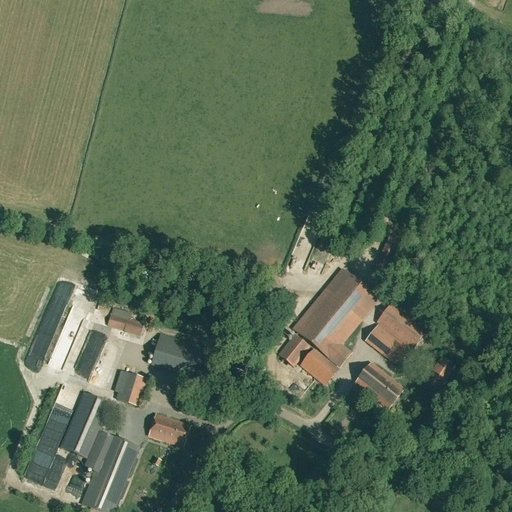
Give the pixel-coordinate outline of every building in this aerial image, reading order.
[(388,283),(400,250),(385,245),(372,278),(388,283)] [(327,269),(330,261),(322,258),(320,267),(327,269)] [(340,347),(362,320),(379,300),(342,270),(326,290),(294,330),(331,360),(341,348),(340,347)] [(412,351),(416,347),(428,330),(423,326),(424,324),(394,301),(376,323),(412,351)] [(144,324),(99,310),(95,323),(124,331),(141,336),(144,324)] [(74,323),(71,331),(78,334),(81,326),(74,323)] [(398,368),(411,351),(378,325),(365,342),(398,368)] [(128,341),(130,336),(120,333),(118,338),(128,341)] [(294,368),(310,348),(295,335),(279,356),(294,368)] [(192,377),(200,351),(160,339),(152,365),(192,377)] [(341,348),(331,360),(339,367),(349,354),(341,348)] [(325,386),(338,370),(315,350),(301,366),(325,386)] [(444,382),(455,366),(442,358),(435,368),(437,369),(435,372),(434,372),(427,382),(439,389),(444,382)] [(388,409),(404,390),(371,364),(356,384),(388,409)] [(142,408),(150,380),(124,373),(116,399),(117,401),(142,408)] [(100,433),(112,405),(83,393),(60,448),(87,459),(88,460),(100,433)] [(184,448),(191,426),(155,415),(148,436),(184,448)] [(109,437),(100,433),(88,460),(87,459),(83,468),(94,473),(109,437)] [(97,511),(113,511),(117,504),(122,506),(127,491),(123,489),(139,448),(109,437),(94,473),(89,485),(81,505),(97,511)] [(161,461),(155,458),(152,464),(158,468),(161,461)] [(262,494),(268,485),(256,478),(251,487),(262,494)] [(401,490),(402,486),(394,482),(392,486),(401,490)]
